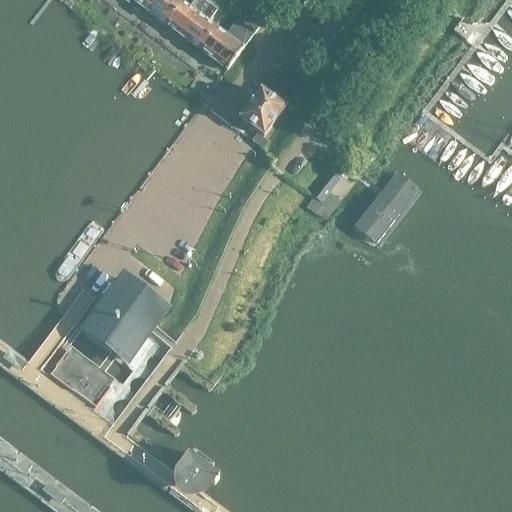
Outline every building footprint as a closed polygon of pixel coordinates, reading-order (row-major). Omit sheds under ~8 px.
[(150,14),(160,0),(134,0),(133,2),(150,14)] [(176,0),(160,0),(150,14),(166,27),(183,5),(176,0)] [(183,39),(212,0),(197,0),(190,10),(183,5),(166,27),(183,39)] [(209,24),(225,3),(221,0),(212,0),(183,39),(202,53),(218,31),(209,24)] [(238,46),(254,24),(243,16),(227,38),(218,31),(202,53),(227,72),(243,50),(238,46)] [(471,36),(458,26),(453,33),(466,43),(471,36)] [(264,138),(284,110),(286,107),(287,106),(287,105),(278,99),(275,103),(261,93),(240,121),(262,137),(264,138)] [(260,139),(257,136),(252,143),(261,149),(266,143),(260,139)] [(352,229),(376,248),(423,189),(398,170),(381,191),(379,194),(378,196),(353,227),(352,229)] [(305,209),(326,223),(341,203),(331,196),(341,182),(328,172),(309,197),(313,199),(305,209)] [(93,341),(96,336),(95,336),(105,323),(106,323),(106,322),(130,292),(144,302),(163,317),(147,339),(149,341),(151,338),(153,336),(153,335),(172,310),(123,273),(80,331),(93,341)] [(110,388),(115,381),(105,373),(116,359),(116,358),(129,368),(135,359),(145,346),(149,341),(147,339),(163,317),(144,302),(121,333),(106,322),(106,323),(105,323),(95,336),(96,336),(93,341),(110,354),(109,355),(99,369),(71,348),(68,352),(67,352),(55,368),(56,368),(51,374),(50,375),(51,375),(95,408),(95,409),(96,410),(96,409),(111,390),(111,389),(110,388)] [(105,373),(65,343),(53,334),(50,334),(47,339),(47,342),(59,351),(131,406),(146,417),(147,418),(148,417),(156,423),(155,424),(163,430),(164,429),(173,436),(177,436),(179,434),(179,430),(170,424),(169,423),(170,421),(168,420),(166,419),(161,415),(160,416),(122,385),(122,384),(118,382),(116,381),(105,373)] [(112,389),(95,412),(113,425),(119,418),(117,417),(115,416),(113,413),(112,411),(112,408),(114,405),(115,403),(118,401),(120,401),(122,401),(124,401),(126,402),(128,403),(129,404),(135,395),(134,395),(132,393),(130,391),(130,388),(130,385),(130,383),(132,381),(134,379),(137,378),(140,378),(143,379),(145,381),(145,382),(153,373),(151,372),(149,370),(147,368),(146,365),(146,362),(147,360),(149,358),(151,356),(153,356),(154,355),(157,355),(158,356),(160,357),(161,358),(163,359),(171,349),(153,336),(151,338),(149,341),(145,346),(135,359),(129,368),(132,372),(122,385),(117,383),(116,382),(111,388),(112,389)] [(149,341),(145,346),(179,372),(181,373),(182,372),(189,378),(189,379),(197,385),(197,384),(207,391),(212,391),(225,373),(235,360),(228,356),(209,383),(187,366),(183,363),(181,362),(151,338),(149,341)] [(113,426),(94,412),(49,378),(41,371),(29,362),(0,340),(0,368),(28,390),(165,491),(167,489),(194,509),(194,510),(195,511),(194,511),(228,511),(201,491),(195,494),(189,493),(183,489),(181,483),(180,476),(159,460),(132,440),(126,436),(113,426)] [(138,431),(136,429),(48,366),(36,357),(33,357),(29,362),(41,371),(49,378),(94,412),(113,426),(126,436),(132,440),(159,460),(163,456),(162,452),(153,445),(153,444),(145,437),(144,438),(137,433),(138,431)] [(172,386),(169,384),(135,359),(129,368),(132,372),(162,394),(164,396),(165,395),(173,400),(172,402),(177,405),(178,406),(180,408),(181,407),(182,407),(191,414),(194,414),(196,411),(196,407),(186,400),(187,399),(179,393),(178,394),(170,388),(172,386)] [(0,469),(37,497),(56,511),(98,511),(0,438),(0,469)] [(188,465),(180,476),(181,483),(183,489),(189,493),(195,494),(201,491),(208,481),(215,485),(220,478),(211,471),(214,467),(196,454),(193,458),(188,454),(183,461),(188,465)]
